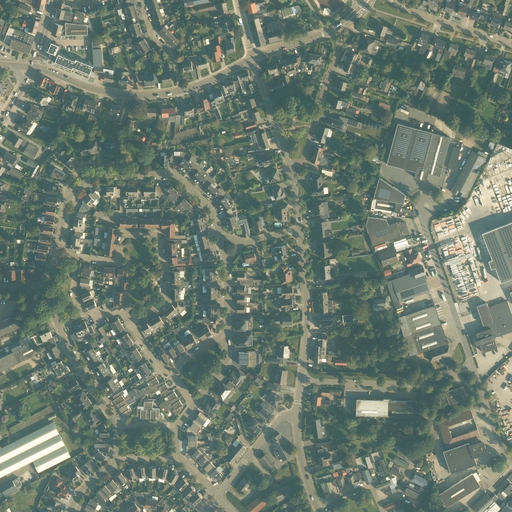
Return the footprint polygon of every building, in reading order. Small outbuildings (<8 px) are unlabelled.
[(44,10),(46,1),(41,0),(40,3),(37,2),(37,4),(34,3),(33,7),(44,10)] [(253,16),(254,16),(267,13),(266,9),(260,10),(259,5),(265,4),(263,0),(246,4),(249,14),(249,13),(255,12),(256,15),(253,16)] [(451,12),(453,8),(454,4),(455,0),(453,0),(450,0),(449,3),(447,2),(444,9),(448,10),(447,11),(451,12)] [(510,0),(501,0),(500,4),(503,5),(500,14),(504,15),(508,6),(510,0)] [(199,12),(215,8),(219,7),(221,12),(227,11),(225,2),(219,4),(214,5),(213,2),(198,5),(199,12)] [(460,15),(464,16),(467,8),(466,8),(468,4),(463,3),(461,2),(460,2),(459,3),(458,5),(460,5),(457,13),(460,14),(460,15)] [(26,6),(20,3),(17,10),(24,13),(28,15),(31,8),(26,6)] [(83,24),(85,16),(82,6),(73,4),(72,8),(70,8),(71,6),(65,5),(65,4),(59,3),(58,9),(57,9),(55,17),(60,19),(62,19),(61,22),(65,23),(83,24)] [(123,14),(124,14),(136,10),(134,4),(128,7),(127,3),(116,6),(117,7),(113,8),(114,11),(122,9),(122,10),(122,11),(123,14)] [(152,15),(161,13),(160,9),(163,8),(162,7),(151,10),(152,15)] [(276,15),(277,20),(283,18),(281,9),(274,11),(276,15)] [(481,10),(477,9),(475,9),(474,12),(473,12),(471,18),(478,20),(481,10)] [(478,20),(484,22),(486,15),(487,12),(486,12),(486,10),(481,9),(481,10),(478,20)] [(121,24),(132,21),(131,18),(138,16),(136,10),(124,14),(125,19),(120,21),(121,24)] [(253,30),(262,27),(261,23),(264,23),(262,17),(269,16),(269,17),(276,15),(274,11),(268,12),(267,13),(254,16),(254,19),(250,20),(253,30)] [(490,24),(497,26),(501,15),(494,13),(492,17),(490,24)] [(166,19),(165,17),(154,20),(156,26),(160,24),(164,23),(163,20),(166,19)] [(511,30),(511,25),(511,22),(509,22),(510,18),(507,17),(506,21),(505,21),(503,28),(511,30)] [(23,23),(38,27),(40,21),(32,19),(31,22),(24,20),(23,23)] [(224,32),(232,30),(230,21),(226,22),(225,20),(216,22),(217,26),(222,25),(224,32)] [(121,24),(121,25),(122,24),(123,27),(126,26),(127,32),(131,31),(141,28),(139,22),(133,24),(132,21),(121,24)] [(267,24),(269,30),(272,42),(282,39),(277,21),(267,24)] [(26,32),(25,33),(28,34),(28,32),(31,32),(36,34),(38,27),(23,23),(22,26),(25,27),(24,31),(26,32)] [(66,30),(62,30),(63,26),(55,23),(52,33),(60,36),(60,35),(66,35),(66,30)] [(65,23),(66,30),(66,35),(88,35),(87,25),(83,24),(65,23)] [(162,29),(158,32),(162,36),(171,28),(169,27),(166,25),(164,26),(162,29)] [(391,34),(393,30),(387,27),(380,25),(377,33),(381,35),(384,36),(385,31),(391,34)] [(8,26),(5,26),(4,28),(8,30),(5,37),(3,42),(10,44),(9,47),(19,50),(19,49),(27,52),(26,53),(29,54),(32,45),(35,36),(28,34),(25,33),(12,28),(8,26)] [(269,30),(265,31),(264,27),(262,27),(253,30),(257,46),(272,42),(269,30)] [(141,28),(131,31),(133,37),(129,39),(126,40),(128,43),(129,43),(130,42),(137,39),(136,36),(142,34),(141,28)] [(166,40),(172,34),(170,32),(172,30),(171,28),(162,36),(166,40)] [(169,44),(178,36),(177,35),(174,37),(172,34),(166,40),(169,44)] [(419,41),(418,44),(422,45),(419,52),(423,54),(425,55),(428,50),(427,50),(427,49),(429,44),(426,43),(429,36),(425,35),(421,34),(420,39),(419,41)] [(169,44),(173,48),(179,42),(177,40),(179,37),(178,36),(169,44)] [(216,37),(217,43),(218,46),(213,47),(214,51),(208,52),(209,54),(210,59),(213,59),(213,61),(220,60),(219,55),(221,55),(220,51),(223,50),(222,42),(221,42),(220,36),(216,37)] [(390,43),(397,45),(410,50),(412,45),(402,42),(401,42),(398,42),(398,41),(388,36),(386,41),(390,42),(390,43)] [(233,37),(228,38),(229,44),(225,45),(227,53),(235,51),(234,47),(235,47),(233,37)] [(375,45),(379,45),(380,42),(375,40),(374,41),(365,38),(364,42),(365,43),(364,46),(362,46),(361,50),(370,54),(371,53),(375,55),(376,51),(373,50),(375,45)] [(129,43),(128,43),(129,47),(132,46),(135,44),(138,49),(147,44),(144,39),(139,42),(137,39),(130,42),(129,43)] [(442,49),(443,46),(445,42),(436,39),(435,44),(434,47),(439,48),(437,53),(441,55),(443,49),(442,49)] [(49,42),(46,51),(50,52),(49,55),(56,58),(54,64),(72,71),(72,69),(89,76),(93,66),(76,59),(75,61),(58,54),(58,55),(56,54),(59,46),(49,42)] [(449,59),(451,51),(456,52),(458,46),(451,43),(448,50),(449,50),(448,51),(445,50),(442,57),(449,59)] [(150,49),(147,44),(138,49),(136,50),(138,54),(137,54),(140,59),(147,55),(145,52),(150,49)] [(472,58),(474,51),(466,48),(464,55),(463,59),(466,60),(467,56),(472,58)] [(101,49),(92,49),(94,66),(94,74),(102,75),(103,68),(103,67),(101,49)] [(347,61),(358,65),(360,59),(357,58),(358,55),(350,52),(347,61)] [(209,54),(201,55),(202,59),(198,60),(199,68),(200,68),(203,67),(207,66),(207,63),(210,62),(210,59),(209,54)] [(315,55),(309,54),(308,62),(310,62),(309,65),(306,64),(306,63),(302,62),(300,70),(308,71),(308,74),(310,75),(310,73),(312,73),(312,70),(315,55)] [(196,65),(195,60),(193,55),(187,57),(188,62),(182,63),(184,71),(187,70),(187,71),(188,71),(188,70),(192,69),(192,66),(196,65)] [(312,75),(311,77),(315,79),(316,71),(317,67),(321,68),(322,63),(320,63),(321,56),(315,55),(312,70),(312,75)] [(477,62),(476,65),(480,66),(480,67),(490,70),(492,65),(491,64),(492,62),(494,57),(486,55),(484,58),(479,57),(477,62)] [(290,59),(294,73),(296,72),(294,66),(300,65),(301,61),(300,57),(296,58),(290,59)] [(281,62),(283,68),(284,69),(287,68),(289,75),(294,73),(290,59),(281,62)] [(504,62),(501,62),(498,70),(500,71),(500,72),(505,73),(505,72),(509,73),(511,69),(509,68),(511,62),(504,60),(504,62)] [(171,77),(173,77),(172,70),(170,61),(166,62),(168,74),(165,75),(164,71),(161,72),(162,75),(163,83),(171,81),(171,77)] [(347,61),(343,71),(351,73),(353,74),(356,67),(355,67),(355,65),(357,66),(358,65),(347,61)] [(135,65),(134,62),(130,65),(131,66),(136,82),(140,81),(135,65)] [(279,74),(277,68),(276,63),(267,66),(270,73),(274,72),(275,75),(279,74)] [(454,65),(451,75),(463,79),(466,69),(454,65)] [(286,75),(284,69),(283,68),(280,69),(282,74),(282,76),(285,84),(286,87),(290,86),(289,83),(287,75),(286,75)] [(109,71),(106,71),(105,74),(104,80),(112,82),(113,75),(114,72),(109,71)] [(117,71),(117,77),(119,77),(119,83),(127,83),(127,78),(128,77),(129,72),(117,71)] [(248,72),(237,75),(240,83),(240,84),(246,82),(245,79),(250,77),(248,72)] [(158,82),(158,77),(157,73),(150,73),(150,76),(145,76),(145,84),(154,84),(154,83),(158,82)] [(365,78),(356,75),(354,80),(354,82),(364,86),(369,88),(370,86),(369,86),(372,76),(366,74),(365,76),(366,77),(366,78),(365,77),(365,78)] [(53,85),(54,82),(41,75),(37,83),(45,87),(47,82),(53,85)] [(422,79),(419,86),(424,88),(427,81),(422,79)] [(227,87),(224,88),(226,96),(232,94),(231,92),(236,90),(235,87),(234,85),(233,82),(233,81),(233,80),(229,81),(225,83),(227,87)] [(346,83),(345,82),(340,81),(338,88),(344,90),(345,87),(349,88),(350,85),(346,83)] [(385,81),(382,90),(388,92),(391,83),(385,81)] [(246,82),(240,84),(240,86),(242,91),(245,90),(246,94),(247,94),(254,91),(252,83),(246,85),(246,82)] [(213,105),(218,103),(224,100),(223,98),(222,96),(221,91),(213,94),(215,98),(210,100),(212,104),(213,105)] [(369,98),(361,95),(352,91),(350,96),(359,99),(367,102),(369,98)] [(46,105),(48,102),(48,101),(50,101),(51,99),(51,98),(48,96),(47,97),(45,95),(44,96),(40,93),(35,100),(39,103),(40,103),(40,102),(43,104),(44,104),(46,105)] [(74,108),(78,97),(70,95),(69,100),(65,99),(63,108),(66,109),(66,110),(67,110),(68,108),(73,109),(73,108),(74,108)] [(240,114),(248,111),(253,110),(252,106),(256,105),(253,98),(250,99),(249,97),(242,99),(244,105),(247,104),(248,107),(238,110),(239,113),(236,114),(236,115),(240,114)] [(95,109),(96,107),(97,102),(85,99),(84,104),(83,107),(87,109),(88,107),(92,108),(91,113),(94,113),(95,109)] [(210,108),(209,103),(208,103),(207,99),(200,100),(200,103),(196,103),(197,108),(196,108),(197,112),(204,111),(204,109),(210,108)] [(341,101),(335,99),(333,106),(339,108),(346,110),(345,113),(355,116),(358,117),(359,111),(356,110),(347,108),(347,106),(348,106),(349,103),(341,101)] [(391,106),(380,102),(378,106),(389,111),(391,106)] [(363,103),(360,109),(364,110),(368,112),(370,109),(365,107),(366,105),(363,103)] [(32,105),(27,114),(34,118),(33,121),(38,124),(42,114),(43,112),(40,110),(32,105)] [(115,116),(118,116),(119,113),(120,106),(111,105),(111,112),(115,113),(115,116)] [(179,128),(183,128),(183,125),(184,125),(184,118),(190,117),(189,114),(194,112),(192,105),(184,107),(186,114),(184,115),(184,116),(180,116),(179,125),(179,128)] [(147,119),(155,119),(156,114),(156,109),(147,108),(147,113),(147,119)] [(169,119),(169,116),(168,108),(162,109),(162,114),(159,114),(158,120),(159,120),(161,120),(161,121),(162,121),(162,120),(163,121),(165,122),(166,122),(167,123),(169,119)] [(254,121),(256,120),(260,119),(258,111),(253,113),(252,113),(247,115),(248,119),(253,117),(254,121)] [(95,123),(95,121),(96,121),(98,115),(95,114),(94,116),(89,114),(88,119),(92,120),(91,121),(91,122),(95,123)] [(32,120),(31,119),(26,117),(23,121),(22,121),(19,126),(23,128),(22,130),(26,132),(27,130),(29,130),(33,124),(30,123),(32,120)] [(329,119),(327,124),(332,126),(331,127),(336,128),(335,130),(341,132),(344,122),(331,117),(330,120),(329,119)] [(132,130),(134,121),(128,119),(126,128),(132,130)] [(348,119),(347,124),(357,127),(358,122),(348,119)] [(440,176),(441,172),(450,138),(432,133),(415,128),(397,123),(386,164),(416,172),(414,178),(426,181),(428,173),(440,176)] [(329,128),(326,127),(321,126),(317,141),(324,143),(325,141),(329,128)] [(254,134),(257,142),(267,139),(265,132),(260,134),(259,134),(258,133),(254,134)] [(13,141),(12,143),(16,146),(18,147),(20,143),(24,146),(26,142),(20,138),(16,136),(14,140),(13,139),(12,141),(13,141)] [(120,136),(115,136),(115,146),(110,147),(109,143),(106,144),(107,149),(108,150),(109,156),(111,157),(113,156),(114,156),(116,156),(117,154),(117,153),(121,153),(120,136)] [(269,146),(267,139),(257,142),(259,148),(263,147),(263,148),(269,146)] [(99,152),(98,147),(96,140),(91,141),(91,143),(80,145),(81,148),(79,148),(79,149),(79,151),(80,152),(82,151),(82,154),(90,152),(91,154),(99,152)] [(39,149),(28,143),(23,153),(34,158),(39,149)] [(370,160),(380,162),(384,146),(374,144),(370,160)] [(315,147),(313,155),(324,158),(325,155),(329,156),(332,157),(334,149),(331,148),(328,147),(324,145),(322,149),(315,147)] [(57,152),(65,159),(63,162),(65,163),(64,164),(67,166),(71,169),(75,164),(72,162),(75,158),(76,159),(69,153),(62,147),(57,152)] [(454,170),(460,149),(453,147),(447,168),(454,170)] [(465,199),(467,195),(485,158),(471,151),(451,192),(456,194),(460,196),(459,196),(465,199)] [(7,152),(2,159),(9,163),(8,165),(12,168),(14,165),(13,164),(17,158),(7,152)] [(172,162),(172,152),(166,152),(166,155),(160,155),(160,166),(168,166),(168,162),(172,162)] [(255,153),(258,163),(261,162),(263,166),(264,167),(268,165),(268,164),(274,162),(274,161),(275,161),(274,157),(273,158),(272,153),(270,154),(265,155),(264,152),(255,153)] [(313,155),(311,162),(316,163),(321,165),(322,165),(323,165),(325,165),(327,159),(325,158),(324,158),(313,155)] [(179,168),(182,170),(188,162),(183,158),(179,156),(174,156),(174,158),(174,163),(178,163),(178,162),(180,163),(178,166),(180,168),(179,168)] [(191,157),(188,162),(182,170),(185,172),(185,171),(187,173),(190,169),(193,171),(198,166),(200,164),(196,162),(197,160),(192,156),(191,157)] [(28,160),(26,163),(34,168),(29,175),(34,178),(36,175),(35,174),(36,171),(39,166),(28,160)] [(63,168),(59,165),(51,161),(49,166),(54,169),(51,175),(54,177),(55,176),(58,178),(59,177),(62,179),(66,173),(61,170),(62,168),(63,168)] [(5,168),(3,167),(0,165),(0,174),(1,175),(3,171),(7,174),(9,170),(5,168)] [(202,169),(202,170),(198,166),(193,171),(195,173),(192,177),(194,179),(193,180),(195,182),(203,174),(205,172),(202,169)] [(23,175),(16,171),(11,168),(9,172),(21,179),(23,175)] [(273,168),(263,170),(266,177),(268,176),(270,182),(270,183),(279,181),(279,180),(278,180),(280,180),(279,176),(277,170),(274,171),(273,168)] [(198,183),(200,185),(204,182),(206,184),(211,178),(207,174),(207,175),(205,172),(203,174),(195,182),(198,184),(198,183)] [(313,187),(311,187),(311,189),(312,196),(317,195),(319,195),(319,196),(324,195),(324,194),(328,193),(327,187),(323,188),(323,186),(322,186),(321,176),(317,176),(312,177),(313,187)] [(379,177),(373,198),(376,198),(376,199),(374,208),(395,212),(400,213),(400,212),(403,213),(404,212),(411,213),(411,210),(401,208),(402,201),(400,200),(405,194),(393,186),(393,187),(379,177)] [(46,178),(45,186),(48,186),(47,192),(47,193),(57,194),(58,186),(54,186),(54,185),(54,180),(46,178)] [(205,190),(207,192),(206,192),(208,194),(215,187),(218,185),(215,182),(215,183),(211,179),(212,178),(211,178),(206,184),(208,186),(205,190)] [(117,186),(110,186),(110,195),(116,195),(116,197),(120,197),(120,193),(120,188),(117,188),(117,186)] [(132,186),(126,186),(126,189),(123,189),(123,191),(123,196),(123,199),(128,199),(128,196),(132,196),(132,186)] [(132,186),(132,196),(135,196),(135,199),(141,199),(141,196),(141,188),(138,188),(138,186),(132,186)] [(150,196),(150,186),(144,186),(144,188),(141,188),(141,196),(150,196)] [(150,186),(150,196),(150,199),(155,199),(155,200),(159,200),(159,196),(159,189),(156,189),(156,186),(150,186)] [(168,197),(175,190),(171,186),(167,190),(164,193),(164,194),(162,196),(166,200),(168,197)] [(28,190),(25,189),(21,199),(27,201),(30,194),(31,195),(32,188),(29,187),(28,190)] [(226,193),(222,189),(221,189),(219,188),(218,190),(215,187),(208,194),(210,197),(211,196),(213,198),(217,194),(219,197),(225,193),(226,193)] [(278,187),(269,190),(271,196),(274,195),(275,199),(276,199),(276,200),(280,199),(280,198),(285,196),(284,191),(282,192),(280,187),(278,188),(278,187)] [(175,204),(176,202),(174,200),(179,195),(175,190),(168,197),(175,204)] [(86,197),(92,203),(97,198),(98,200),(100,198),(99,196),(94,192),(92,194),(91,192),(86,197)] [(220,208),(228,202),(227,199),(229,198),(228,198),(230,196),(227,192),(226,193),(225,193),(219,197),(220,197),(222,199),(217,202),(219,205),(218,205),(220,208)] [(46,207),(50,207),(50,204),(56,205),(57,199),(48,197),(48,198),(44,197),(44,203),(43,207),(46,207)] [(88,207),(92,203),(86,197),(82,201),(83,203),(81,205),(82,206),(81,207),(80,209),(86,212),(87,211),(89,209),(88,207)] [(179,204),(176,202),(175,204),(173,206),(175,208),(176,211),(178,213),(181,210),(188,203),(184,199),(179,204)] [(230,213),(236,211),(237,211),(232,203),(230,205),(228,202),(220,208),(222,210),(224,212),(228,209),(231,213),(230,213)] [(314,215),(319,214),(327,213),(326,209),(323,209),(323,202),(314,203),(315,210),(314,210),(314,215)] [(192,207),(188,203),(181,210),(186,215),(187,216),(192,211),(193,211),(191,209),(192,207)] [(287,204),(282,204),(277,205),(278,220),(282,220),(282,222),(287,221),(286,211),(288,210),(287,204)] [(85,214),(86,212),(80,209),(79,211),(78,213),(77,213),(77,216),(75,216),(74,222),(86,223),(84,223),(85,214)] [(236,211),(230,213),(230,217),(225,218),(226,221),(225,221),(226,224),(239,220),(239,218),(237,218),(236,211)] [(264,223),(263,219),(261,212),(255,214),(257,221),(252,222),(253,228),(255,228),(256,232),(262,230),(261,224),(264,223)] [(44,226),(45,223),(54,224),(54,218),(44,216),(42,216),(41,226),(44,226)] [(194,225),(204,223),(202,217),(198,218),(193,220),(190,221),(191,226),(194,225)] [(388,225),(386,220),(368,217),(366,225),(373,246),(408,234),(406,226),(407,226),(406,223),(402,222),(400,223),(399,221),(396,222),(396,223),(388,225)] [(239,220),(226,224),(227,227),(228,227),(228,230),(234,228),(234,229),(239,228),(238,225),(244,224),(248,224),(246,219),(239,220)] [(173,236),(173,235),(174,235),(174,223),(171,223),(171,220),(162,220),(162,227),(162,228),(166,228),(166,230),(166,236),(173,236)] [(320,222),(315,223),(316,228),(317,237),(319,236),(324,236),(329,235),(332,234),(331,229),(328,229),(327,221),(320,222)] [(511,221),(482,233),(492,259),(488,261),(491,269),(495,267),(501,282),(511,277),(511,221)] [(85,231),(86,223),(74,222),(73,228),(76,228),(75,231),(83,233),(83,231),(85,231)] [(194,225),(195,228),(193,229),(194,233),(193,234),(193,235),(205,232),(204,229),(205,229),(204,223),(194,225)] [(83,242),(83,239),(80,238),(81,236),(83,236),(83,233),(75,231),(75,235),(72,234),(71,240),(83,242)] [(205,232),(193,235),(195,244),(208,241),(207,235),(205,235),(205,232)] [(40,245),(40,242),(51,243),(52,237),(41,235),(39,235),(38,241),(26,239),(25,243),(28,243),(35,244),(40,245)] [(440,263),(468,256),(468,254),(462,246),(462,245),(464,243),(466,246),(469,244),(467,245),(465,241),(462,235),(463,239),(461,241),(460,237),(455,241),(457,240),(453,243),(452,241),(451,238),(439,241),(442,252),(443,253),(445,259),(440,260),(440,263)] [(83,244),(83,242),(71,240),(71,247),(73,247),(73,250),(72,250),(80,251),(81,249),(81,248),(79,248),(80,244),(83,244)] [(167,249),(184,248),(180,248),(180,243),(182,243),(182,240),(178,240),(175,240),(175,243),(167,243),(167,249)] [(208,241),(195,244),(198,252),(201,252),(207,250),(208,250),(207,247),(210,246),(208,241)] [(323,242),(318,243),(318,249),(319,257),(320,257),(325,256),(329,256),(329,246),(331,246),(331,242),(323,242)] [(35,244),(34,250),(28,249),(28,243),(25,243),(24,252),(32,254),(37,254),(37,251),(48,252),(49,246),(40,245),(35,244)] [(277,256),(274,257),(275,261),(283,259),(288,258),(289,257),(289,256),(289,255),(289,254),(288,254),(288,253),(287,253),(286,251),(288,250),(287,244),(284,245),(275,247),(275,248),(276,253),(277,256)] [(380,267),(383,266),(398,261),(393,245),(374,251),(377,259),(380,267)] [(175,257),(182,256),(184,256),(184,248),(167,249),(168,254),(175,254),(175,257)] [(418,253),(414,254),(412,249),(405,251),(407,256),(409,261),(406,262),(408,269),(418,265),(417,262),(421,260),(418,253)] [(208,253),(207,250),(201,252),(203,264),(206,263),(205,260),(212,258),(211,252),(208,253)] [(254,253),(244,255),(245,258),(244,258),(245,262),(243,262),(242,263),(242,264),(242,265),(243,266),(244,266),(245,265),(250,264),(253,264),(252,260),(256,259),(254,253)] [(31,260),(32,260),(32,263),(39,264),(40,261),(45,262),(46,255),(37,254),(32,254),(31,260)] [(175,257),(168,257),(168,263),(173,263),(174,266),(176,265),(182,265),(186,265),(186,264),(186,261),(183,261),(182,260),(182,256),(175,257)] [(15,279),(15,274),(15,267),(15,262),(10,262),(11,265),(9,265),(9,267),(5,267),(5,270),(5,275),(6,275),(6,274),(9,274),(9,280),(10,280),(11,280),(14,280),(14,279),(15,279)] [(25,279),(25,273),(24,266),(23,264),(18,265),(16,267),(15,267),(15,274),(18,274),(19,279),(25,279)] [(28,279),(35,279),(34,270),(35,268),(35,266),(34,265),(29,265),(27,266),(25,266),(24,266),(25,273),(28,273),(28,279)] [(84,269),(82,269),(81,275),(83,275),(82,279),(90,279),(90,280),(91,280),(92,276),(90,276),(91,270),(92,270),(93,266),(84,265),(84,269)] [(205,269),(205,275),(215,274),(215,268),(209,268),(209,265),(201,266),(201,269),(205,269)] [(330,265),(325,266),(320,266),(320,279),(325,278),(329,278),(331,278),(331,277),(331,272),(330,272),(330,265)] [(282,267),(279,267),(281,284),(286,283),(285,281),(292,281),(291,270),(288,271),(287,266),(282,267)] [(392,280),(386,282),(395,308),(401,306),(399,302),(425,293),(430,291),(424,274),(425,274),(423,266),(418,268),(413,270),(414,275),(410,276),(410,274),(392,280)] [(101,278),(101,281),(103,281),(104,281),(109,281),(109,277),(109,268),(104,267),(104,275),(101,275),(101,278)] [(171,271),(171,277),(180,277),(180,271),(185,271),(184,267),(177,267),(177,271),(171,271)] [(118,274),(118,278),(123,278),(123,279),(126,279),(126,275),(123,275),(123,269),(118,269),(118,274)] [(237,278),(237,280),(240,280),(240,283),(263,283),(263,280),(253,280),(253,278),(247,278),(247,273),(242,273),(237,273),(237,278)] [(338,283),(353,281),(367,279),(366,273),(337,277),(338,283)] [(205,275),(203,275),(203,280),(202,280),(199,280),(199,283),(201,283),(202,283),(210,283),(210,280),(216,280),(215,274),(205,275)] [(180,280),(180,277),(171,277),(171,283),(176,282),(176,285),(184,285),(183,281),(183,280),(180,280)] [(91,289),(90,286),(89,286),(90,280),(90,279),(82,279),(81,278),(80,285),(81,285),(82,290),(91,289)] [(382,281),(376,283),(378,293),(385,292),(382,281)] [(216,293),(216,287),(210,287),(210,283),(202,283),(202,286),(204,286),(204,289),(205,289),(207,289),(206,292),(216,293)] [(237,287),(237,293),(246,293),(246,287),(253,287),(257,287),(257,285),(262,285),(263,283),(240,283),(240,285),(237,285),(237,287)] [(171,294),(180,294),(180,291),(182,291),(183,289),(183,288),(188,288),(188,285),(186,285),(184,285),(176,285),(176,288),(171,288),(171,294)] [(91,289),(82,290),(82,294),(81,295),(84,301),(85,300),(92,297),(90,291),(91,291),(91,289)] [(114,298),(115,298),(124,298),(125,292),(117,292),(117,289),(114,289),(111,289),(111,291),(114,291),(114,292),(115,292),(114,298)] [(292,289),(281,290),(282,293),(279,294),(279,299),(282,299),(285,298),(290,298),(288,298),(288,295),(293,294),(292,289)] [(320,313),(325,313),(328,312),(327,307),(328,307),(329,307),(330,306),(330,305),(331,305),(331,304),(330,303),(329,302),(328,302),(327,302),(327,301),(328,301),(327,295),(330,295),(330,291),(327,292),(327,291),(318,292),(318,302),(319,301),(320,313)] [(204,301),(210,301),(210,298),(216,298),(216,293),(206,292),(206,296),(204,296),(204,301)] [(237,297),(237,302),(246,302),(246,297),(253,297),(253,293),(246,293),(237,293),(240,293),(240,295),(237,295),(237,297)] [(171,294),(171,300),(180,299),(182,299),(182,302),(184,302),(193,302),(193,299),(184,299),(184,294),(180,294),(171,294)] [(85,300),(87,303),(85,304),(88,310),(96,306),(94,300),(95,300),(93,296),(92,297),(85,300)] [(124,303),(124,298),(115,298),(114,298),(113,307),(110,308),(111,311),(118,309),(117,306),(117,303),(124,303)] [(385,298),(372,299),(373,308),(386,307),(385,298)] [(292,300),(287,301),(281,301),(281,305),(278,306),(279,309),(282,309),(282,311),(284,310),(289,310),(288,310),(288,307),(293,306),(292,300)] [(204,301),(204,305),(204,306),(205,307),(206,307),(206,310),(216,310),(216,305),(210,304),(210,301),(204,301)] [(482,352),(487,351),(497,347),(494,338),(511,331),(511,314),(507,301),(488,308),(486,303),(476,306),(483,325),(485,330),(476,333),(482,352)] [(174,315),(177,318),(181,315),(180,314),(184,310),(184,302),(182,302),(178,302),(178,307),(175,309),(172,305),(168,309),(174,315)] [(237,307),(237,313),(242,313),(246,313),(246,307),(253,307),(253,306),(255,306),(255,303),(253,303),(253,302),(246,302),(237,302),(237,303),(240,303),(240,305),(237,305),(237,307)] [(419,353),(448,343),(443,329),(438,330),(435,321),(439,320),(434,305),(406,315),(419,353)] [(168,309),(164,313),(170,319),(174,315),(168,309)] [(206,310),(206,316),(204,316),(204,319),(208,319),(210,319),(210,316),(216,316),(216,310),(206,310)] [(15,315),(0,322),(0,336),(16,329),(20,327),(15,315)] [(154,319),(159,326),(164,323),(162,320),(159,316),(154,319)] [(236,326),(236,329),(237,329),(237,330),(245,330),(248,330),(248,321),(251,321),(251,316),(240,316),(240,321),(237,321),(237,326),(236,326)] [(269,319),(266,319),(268,325),(270,325),(271,325),(280,323),(280,324),(287,324),(292,324),(291,316),(286,316),(282,316),(269,319)] [(322,319),(320,319),(320,328),(335,327),(333,317),(322,318),(322,319)] [(113,329),(121,324),(118,319),(110,324),(113,329)] [(150,327),(152,331),(154,334),(156,332),(155,330),(154,329),(159,326),(154,319),(149,322),(152,326),(150,327)] [(84,334),(89,331),(90,334),(94,332),(91,325),(87,327),(85,321),(81,323),(81,324),(80,325),(84,334)] [(150,327),(147,323),(142,326),(145,331),(142,333),(142,332),(145,338),(148,336),(147,334),(152,331),(150,327)] [(113,329),(116,333),(120,331),(124,329),(121,324),(113,329)] [(76,332),(73,334),(77,340),(80,339),(82,338),(85,336),(84,334),(80,325),(78,326),(77,325),(74,326),(76,330),(76,332)] [(201,326),(193,331),(197,337),(200,335),(202,340),(207,337),(202,329),(201,326)] [(207,326),(202,329),(207,337),(212,334),(207,326)] [(40,330),(38,330),(38,331),(36,331),(39,334),(43,341),(42,341),(43,344),(48,342),(47,339),(52,337),(49,331),(50,331),(50,330),(46,332),(44,328),(40,330)] [(188,338),(192,346),(197,343),(194,339),(197,337),(193,331),(192,329),(189,331),(191,333),(189,334),(188,333),(187,334),(187,335),(186,336),(188,338)] [(251,337),(251,333),(239,333),(239,337),(239,338),(237,338),(237,345),(238,345),(238,346),(243,346),(243,345),(248,345),(248,339),(251,339),(251,337)] [(122,343),(130,338),(127,334),(119,338),(122,343)] [(325,355),(326,341),(327,341),(327,336),(318,336),(318,341),(318,346),(315,346),(314,354),(325,355)] [(28,345),(24,338),(19,340),(23,347),(28,345)] [(133,343),(130,338),(122,343),(120,345),(122,349),(120,351),(122,354),(126,351),(128,349),(127,347),(133,343)] [(188,338),(183,341),(187,349),(192,346),(188,338)] [(170,345),(177,356),(175,352),(177,350),(179,353),(182,351),(182,352),(185,351),(180,343),(179,342),(180,342),(178,340),(170,345)] [(19,341),(10,345),(13,352),(19,349),(23,347),(19,341)] [(89,350),(83,353),(86,357),(86,356),(87,358),(96,353),(99,351),(101,350),(96,342),(92,344),(91,345),(87,347),(89,350)] [(23,347),(19,349),(13,352),(0,358),(0,372),(24,360),(38,353),(37,351),(32,343),(28,345),(23,347)] [(53,358),(56,356),(61,354),(59,349),(58,350),(56,346),(53,347),(51,344),(47,346),(46,347),(48,352),(50,352),(53,358)] [(163,349),(167,356),(169,355),(171,358),(174,356),(175,357),(177,356),(170,345),(163,349)] [(278,345),(278,350),(280,350),(279,356),(283,357),(282,359),(287,360),(287,357),(289,357),(290,346),(285,346),(278,345)] [(446,361),(450,359),(451,359),(450,354),(451,353),(449,346),(427,353),(430,362),(445,357),(446,361)] [(128,353),(131,358),(139,353),(136,348),(132,351),(128,353)] [(163,349),(157,352),(158,354),(156,356),(159,361),(162,360),(164,363),(166,361),(167,362),(169,360),(167,356),(163,349)] [(97,363),(102,359),(99,354),(98,355),(96,353),(87,358),(88,359),(88,360),(90,364),(95,360),(97,363)] [(136,365),(135,362),(138,360),(142,358),(139,353),(131,358),(133,360),(130,362),(132,364),(129,366),(130,368),(131,368),(136,365)] [(98,365),(93,369),(95,372),(96,372),(97,373),(110,365),(106,360),(104,361),(102,359),(97,363),(98,365)] [(54,373),(56,372),(59,377),(70,370),(68,368),(67,366),(67,365),(66,365),(65,365),(64,366),(63,364),(61,361),(57,364),(56,363),(50,367),(54,373)] [(141,365),(137,367),(136,365),(131,368),(133,370),(134,369),(137,374),(139,373),(148,367),(145,362),(141,365)] [(113,374),(110,369),(111,369),(111,368),(110,367),(110,366),(110,365),(97,373),(98,375),(97,375),(99,379),(105,375),(106,378),(113,374)] [(142,381),(148,377),(147,375),(151,372),(148,367),(139,373),(142,378),(135,382),(136,384),(142,381)] [(276,369),(275,374),(278,374),(276,382),(280,383),(285,384),(287,371),(282,370),(276,369)] [(246,375),(242,373),(238,370),(236,373),(233,371),(227,378),(235,384),(240,378),(242,380),(246,375)] [(113,374),(106,378),(108,381),(103,384),(105,387),(106,387),(107,388),(115,383),(113,380),(116,379),(113,374)] [(141,396),(159,384),(158,383),(159,382),(156,377),(153,379),(151,375),(148,377),(142,381),(143,381),(145,379),(147,383),(149,386),(144,389),(144,388),(141,390),(140,390),(138,391),(141,396)] [(50,383),(47,385),(49,387),(55,383),(60,380),(58,378),(58,377),(53,380),(53,379),(50,381),(49,382),(50,383)] [(65,379),(61,382),(65,388),(67,386),(71,392),(72,392),(76,389),(80,387),(77,381),(75,379),(74,379),(72,381),(69,377),(65,379)] [(107,391),(109,394),(115,391),(116,393),(122,389),(123,389),(118,381),(115,383),(107,388),(108,390),(107,391)] [(161,396),(167,392),(166,389),(168,388),(165,383),(164,384),(163,382),(159,384),(141,396),(146,393),(147,392),(150,395),(159,390),(161,392),(159,393),(161,396)] [(223,400),(226,403),(229,398),(228,397),(233,391),(231,390),(231,389),(223,383),(220,387),(219,387),(220,387),(219,389),(218,389),(218,390),(215,393),(219,396),(223,399),(223,400)] [(467,398),(462,386),(445,392),(449,405),(467,398)] [(115,399),(113,400),(116,405),(117,404),(118,406),(134,396),(138,394),(135,389),(128,393),(129,394),(125,397),(123,394),(125,393),(123,390),(118,393),(114,396),(115,399)] [(159,405),(161,409),(177,399),(176,397),(177,397),(174,392),(172,393),(170,390),(167,392),(161,396),(164,394),(166,397),(164,398),(166,401),(159,405)] [(281,391),(272,390),(265,399),(270,403),(270,405),(272,405),(276,408),(279,405),(281,402),(283,399),(282,398),(281,391)] [(81,409),(87,406),(91,403),(84,392),(74,398),(81,409)] [(118,406),(119,408),(118,409),(121,413),(124,412),(125,415),(130,412),(132,411),(130,408),(128,409),(127,406),(136,400),(134,396),(118,406)] [(323,398),(324,397),(314,396),(313,404),(320,405),(330,406),(331,401),(324,400),(324,398),(323,398)] [(387,398),(383,398),(383,400),(356,399),(356,404),(356,416),(387,416),(387,398)] [(391,399),(387,398),(387,416),(422,417),(418,401),(391,400),(391,399)] [(177,399),(161,409),(164,407),(166,411),(173,407),(175,409),(173,411),(176,416),(180,410),(178,408),(182,405),(179,400),(178,401),(177,399)] [(206,413),(211,417),(217,409),(216,409),(220,403),(214,399),(210,404),(208,403),(203,410),(204,411),(203,411),(206,413)] [(21,402),(7,408),(8,410),(22,404),(21,402)] [(148,417),(148,402),(144,402),(144,410),(140,410),(140,408),(137,408),(137,416),(140,416),(140,418),(146,418),(146,417),(148,417)] [(152,402),(148,402),(148,417),(150,417),(150,418),(156,418),(156,416),(159,416),(159,408),(156,408),(152,408),(152,402)] [(258,408),(255,411),(258,413),(257,415),(264,421),(267,418),(268,419),(269,417),(272,414),(266,409),(269,406),(263,402),(258,408)] [(245,408),(239,404),(235,409),(241,414),(245,408)] [(96,412),(93,408),(89,411),(84,414),(88,421),(89,420),(91,424),(90,425),(91,428),(92,427),(96,425),(95,422),(99,419),(96,415),(97,414),(96,412)] [(470,409),(454,415),(456,423),(469,419),(473,417),(470,409)] [(202,425),(208,418),(205,416),(201,413),(200,412),(198,415),(199,416),(196,420),(195,419),(202,425)] [(231,412),(226,419),(229,421),(234,415),(231,412)] [(240,417),(236,418),(240,434),(245,433),(240,417)] [(259,423),(253,418),(249,423),(251,424),(246,430),(252,434),(253,433),(255,435),(260,429),(257,426),(259,423)] [(311,420),(314,438),(322,436),(322,431),(324,431),(324,426),(321,426),(320,418),(311,420)] [(197,432),(202,425),(195,419),(193,422),(190,427),(189,426),(197,432)] [(0,477),(33,461),(39,472),(71,456),(53,422),(15,441),(0,448),(0,477)] [(91,428),(89,429),(91,432),(93,431),(97,429),(100,432),(99,439),(99,441),(104,441),(109,441),(109,433),(107,432),(107,430),(106,430),(105,428),(106,428),(104,424),(98,427),(96,425),(92,427),(91,428)] [(188,441),(197,441),(197,432),(189,426),(187,429),(188,429),(187,431),(187,435),(188,435),(188,441)] [(477,429),(468,432),(471,440),(480,437),(477,429)] [(274,451),(285,444),(279,433),(270,438),(268,441),(270,444),(273,443),(276,450),(274,451)] [(330,438),(321,439),(322,446),(331,444),(330,438)] [(191,456),(198,449),(197,448),(197,441),(188,441),(188,446),(187,446),(187,450),(189,453),(189,454),(191,456)] [(229,447),(233,450),(232,451),(238,456),(246,447),(240,442),(235,447),(233,445),(232,444),(229,447)] [(469,442),(468,442),(443,451),(450,473),(476,464),(474,456),(485,452),(482,442),(470,446),(469,442)] [(102,444),(94,444),(94,447),(96,447),(96,450),(98,451),(95,456),(98,459),(99,458),(102,461),(106,456),(105,456),(107,453),(107,452),(109,452),(109,447),(102,447),(102,444)] [(274,451),(275,453),(274,454),(278,460),(282,458),(283,460),(287,458),(292,455),(285,444),(274,451)] [(197,462),(204,456),(206,454),(203,451),(201,447),(199,448),(198,449),(191,456),(192,456),(195,459),(195,460),(197,462)] [(229,447),(224,454),(227,457),(226,459),(228,461),(232,464),(238,456),(232,451),(233,450),(229,447)] [(323,449),(318,450),(319,457),(318,458),(320,465),(325,464),(327,463),(326,461),(332,459),(331,454),(325,455),(323,449)] [(257,457),(263,463),(269,458),(263,452),(257,457)] [(203,469),(210,462),(209,461),(211,459),(206,454),(204,456),(197,462),(197,463),(198,462),(202,466),(201,466),(203,469)] [(74,462),(80,468),(83,472),(87,469),(89,472),(96,466),(93,462),(90,459),(85,463),(84,461),(82,463),(78,458),(78,459),(75,456),(70,459),(73,463),(74,462)] [(395,456),(393,460),(407,467),(409,462),(395,456)] [(274,465),(269,458),(263,463),(268,470),(274,465)] [(381,465),(378,467),(380,471),(383,470),(385,474),(385,475),(388,474),(383,460),(379,461),(381,465)] [(209,475),(216,468),(210,462),(203,469),(204,468),(208,472),(207,473),(209,475)] [(138,471),(139,480),(146,480),(146,479),(149,479),(149,471),(145,472),(144,467),(143,467),(142,466),(141,466),(140,467),(139,467),(138,467),(138,471)] [(209,475),(210,475),(210,474),(214,478),(213,479),(216,481),(223,475),(220,472),(223,470),(220,466),(218,467),(218,466),(216,468),(209,475)] [(399,470),(392,466),(392,467),(391,469),(391,468),(389,472),(402,479),(404,475),(398,472),(399,470)] [(77,469),(75,467),(71,471),(73,473),(68,476),(71,480),(70,481),(70,482),(74,485),(78,481),(76,479),(79,477),(78,475),(80,472),(77,469)] [(149,471),(149,479),(149,480),(155,480),(158,480),(159,477),(160,473),(156,472),(156,467),(154,467),(153,467),(152,467),(151,467),(150,467),(149,467),(149,471)] [(167,469),(166,468),(165,468),(164,468),(163,468),(161,467),(160,473),(159,477),(165,479),(164,482),(167,483),(168,480),(171,475),(167,474),(168,469),(167,469)] [(132,468),(130,468),(129,468),(128,468),(128,469),(126,470),(128,474),(129,479),(135,477),(136,481),(139,480),(138,471),(134,473),(133,468),(132,468)] [(368,470),(362,472),(366,484),(372,482),(368,470)] [(171,475),(168,480),(173,483),(172,485),(175,487),(177,485),(181,482),(176,479),(179,475),(178,474),(177,473),(176,473),(175,472),(174,472),(173,472),(171,475)] [(256,476),(259,480),(264,476),(261,472),(256,476)] [(118,481),(121,484),(123,487),(130,481),(129,479),(128,474),(124,477),(121,473),(120,473),(119,473),(118,474),(117,475),(116,475),(116,476),(115,476),(118,481)] [(359,483),(356,473),(352,474),(352,473),(349,473),(349,475),(347,476),(349,481),(350,485),(359,483)] [(468,476),(438,494),(446,507),(476,488),(480,486),(472,473),(468,476)] [(245,493),(255,481),(247,474),(237,487),(245,493)] [(415,474),(411,481),(424,488),(428,481),(415,474)] [(347,487),(343,475),(336,477),(340,489),(347,487)] [(18,477),(0,488),(6,497),(23,487),(18,477)] [(57,495),(61,497),(65,499),(69,491),(66,489),(67,486),(62,484),(63,481),(56,478),(53,486),(57,488),(60,489),(57,495)] [(111,480),(110,480),(109,481),(108,482),(108,483),(107,484),(110,487),(116,493),(121,489),(120,489),(123,487),(121,484),(118,481),(115,483),(112,479),(111,480)] [(181,482),(177,485),(181,490),(179,492),(182,495),(184,493),(187,489),(185,487),(188,483),(187,483),(187,482),(187,481),(186,481),(186,480),(185,480),(184,479),(181,482)] [(507,495),(511,492),(511,490),(511,486),(510,484),(511,483),(507,479),(496,489),(500,493),(503,491),(507,495)] [(390,481),(376,487),(378,490),(389,485),(393,484),(393,483),(392,480),(390,481)] [(328,482),(325,483),(329,494),(332,493),(331,489),(334,488),(331,482),(329,483),(328,482)] [(116,494),(116,493),(110,487),(108,489),(105,485),(100,489),(106,496),(109,498),(112,495),(112,496),(115,493),(116,494)] [(276,502),(292,495),(288,485),(272,492),(276,502)] [(186,495),(183,499),(186,505),(188,502),(194,497),(196,494),(194,492),(195,491),(194,490),(194,489),(193,488),(193,487),(192,487),(191,486),(187,489),(184,493),(186,495)] [(407,486),(403,492),(417,499),(420,493),(407,486)] [(104,498),(106,496),(100,489),(99,488),(96,491),(97,492),(96,493),(99,497),(97,499),(103,504),(105,502),(105,499),(104,498)] [(194,497),(188,502),(192,506),(193,506),(198,511),(204,505),(202,503),(200,500),(202,498),(201,497),(201,496),(200,495),(200,494),(199,494),(198,494),(198,493),(194,497)] [(251,511),(256,511),(257,511),(269,501),(263,493),(247,506),(251,511)] [(478,502),(472,508),(476,511),(497,511),(501,508),(500,506),(494,501),(498,498),(495,494),(491,498),(487,494),(483,497),(478,502)] [(150,508),(152,499),(146,498),(145,498),(144,498),(144,499),(143,499),(144,501),(146,501),(145,502),(145,507),(150,508)] [(103,504),(97,499),(95,501),(90,499),(87,503),(95,508),(99,510),(101,506),(103,504)] [(60,503),(52,500),(50,505),(53,506),(52,510),(57,511),(60,511),(62,507),(59,505),(60,503),(60,504),(60,503)] [(397,500),(384,506),(385,510),(393,507),(394,509),(398,507),(397,505),(397,506),(397,505),(399,504),(397,500)] [(136,502),(136,501),(136,502),(135,501),(132,502),(133,505),(130,507),(134,511),(138,511),(140,510),(137,505),(138,504),(136,502)] [(164,502),(161,506),(160,507),(162,510),(159,511),(167,511),(168,511),(166,510),(169,507),(164,502)] [(94,511),(93,511),(95,508),(87,503),(84,508),(90,511),(94,511)]
